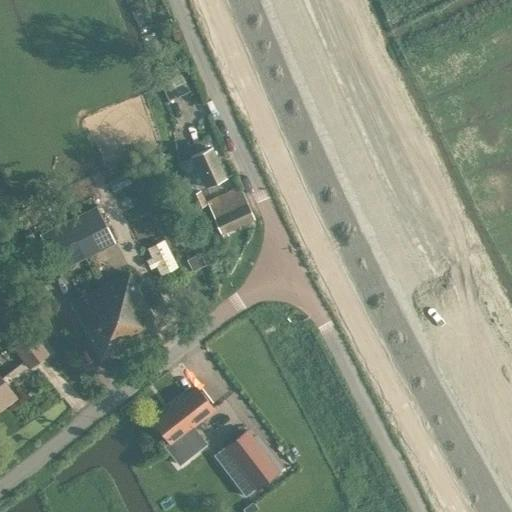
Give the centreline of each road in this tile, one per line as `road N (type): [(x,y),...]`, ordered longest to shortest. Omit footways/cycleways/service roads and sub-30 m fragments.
road 1 (tertiary): [(0,476),(318,239)]
road 2 (tertiary): [(318,239),(467,511)]
road 3 (tertiary): [(216,0),(318,239)]
